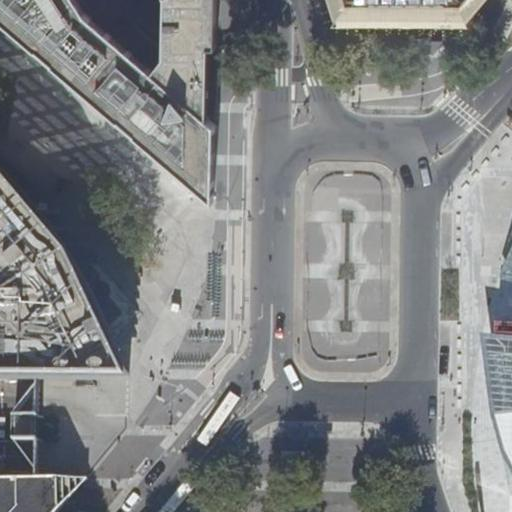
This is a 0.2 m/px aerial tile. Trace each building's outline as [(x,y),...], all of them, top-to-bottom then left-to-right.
[(0,0),(0,12),(20,29),(18,33),(205,194),(212,200),(212,186),(214,125),(201,114),(154,73),(86,15),(76,0),(0,0)] [(219,48),(219,0),(145,0),(153,25),(154,73),(201,114),(212,62),(219,48)] [(339,0),(345,17),(470,15),(482,0),(339,0)] [(0,17),(18,33),(20,29),(0,12),(0,17)] [(115,349),(116,349),(72,256),(0,170),(0,378),(84,379),(131,379),(115,349)] [(511,255),(503,275),(511,276),(511,255)] [(511,470),(511,336),(483,333),(491,413),(502,453),(511,470)] [(0,511),(60,511),(63,508),(89,478),(0,478),(0,511)]
